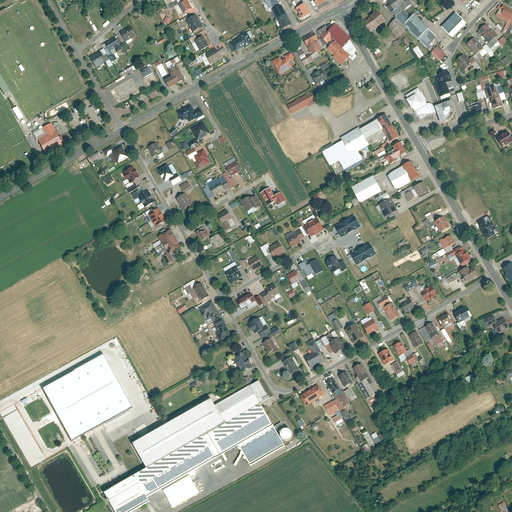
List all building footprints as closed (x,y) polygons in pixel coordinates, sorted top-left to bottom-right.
[(184,14),(190,11),(183,0),(179,0),(177,1),(180,6),(175,9),(178,13),(182,11),(184,14)] [(272,11),(283,30),(291,25),(281,7),(280,7),(276,0),(269,0),(275,9),(272,11)] [(313,9),(316,13),(329,5),(327,3),(332,0),(331,0),(312,0),(316,7),(313,9)] [(438,38),(414,14),(409,18),(405,11),(412,6),(408,0),(407,0),(404,2),(403,0),(383,0),(385,4),(389,2),(394,11),(392,12),(395,18),(388,26),(399,36),(406,29),(427,49),(438,38)] [(310,15),(305,5),(296,10),(302,20),(310,15)] [(511,22),(511,13),(500,7),(496,15),(507,22),(502,30),(509,34),(511,29),(511,23),(511,22)] [(451,37),(464,23),(452,12),(439,27),(451,37)] [(362,24),(368,33),(385,21),(379,13),(362,24)] [(195,16),(187,20),(192,30),(200,25),(195,16)] [(351,40),(335,24),(330,30),(326,26),(318,30),(321,35),(320,36),(322,39),(319,40),(315,32),(302,38),(311,55),(305,58),(298,44),(294,46),(304,66),(320,57),(317,52),(325,46),(327,49),(326,50),(342,66),(351,57),(343,50),(348,45),(347,44),(351,40)] [(121,34),(125,41),(135,34),(130,27),(121,34)] [(487,27),(480,33),(488,43),(482,48),(487,53),(500,43),(487,27)] [(228,46),(233,54),(248,45),(249,47),(253,45),(246,33),(241,36),(242,38),(228,46)] [(202,37),(194,41),(200,51),(208,46),(202,37)] [(105,44),(110,52),(119,45),(115,38),(105,44)] [(472,40),(466,44),(474,56),(480,51),(472,40)] [(126,43),(122,45),(126,52),(130,50),(126,43)] [(417,47),(412,50),(418,60),(423,57),(417,47)] [(446,56),(437,47),(430,54),(439,62),(446,56)] [(373,51),(377,58),(382,55),(378,48),(373,51)] [(210,64),(227,54),(224,49),(218,53),(217,51),(209,56),(207,53),(204,55),(210,64)] [(91,59),(97,67),(109,59),(103,51),(91,59)] [(280,59),(274,63),(280,73),(290,67),(288,63),(293,60),(289,53),(284,56),(287,60),(282,63),(280,59)] [(163,81),(167,88),(182,80),(174,65),(180,62),(178,57),(165,65),(171,76),(163,81)] [(463,57),(457,63),(463,70),(469,65),(463,57)] [(507,58),(502,61),(506,67),(511,64),(507,58)] [(163,64),(161,65),(160,61),(154,64),(161,78),(167,75),(164,69),(166,68),(163,64)] [(120,71),(123,76),(135,70),(132,64),(120,71)] [(149,67),(140,72),(143,78),(152,74),(149,67)] [(200,69),(192,73),(196,80),(203,76),(200,69)] [(323,70),(312,76),(317,84),(327,78),(323,70)] [(346,87),(352,84),(345,71),(339,74),(346,87)] [(452,82),(448,72),(439,75),(442,85),(436,87),(439,97),(450,94),(446,83),(452,82)] [(487,100),(489,99),(494,110),(502,107),(500,103),(503,102),(498,87),(493,89),(494,89),(484,93),(487,100)] [(417,119),(436,115),(433,106),(430,104),(427,104),(418,89),(404,98),(417,119)] [(288,107),(293,114),(316,101),(312,93),(288,107)] [(451,102),(435,107),(441,124),(448,121),(451,117),(453,113),(453,110),(451,102)] [(470,108),(473,116),(481,114),(478,105),(470,108)] [(193,106),(177,114),(182,124),(198,116),(193,106)] [(384,114),(343,136),(349,147),(348,147),(342,151),(349,165),(362,158),(357,149),(374,139),(372,135),(383,129),(389,140),(396,136),(384,114)] [(63,139),(61,140),(51,123),(43,127),(47,136),(37,141),(44,155),(63,145),(66,143),(63,139)] [(190,130),(197,141),(208,135),(202,124),(190,130)] [(172,137),(178,132),(174,128),(168,132),(172,137)] [(511,141),(507,134),(497,139),(502,148),(511,142),(511,141)] [(383,148),(377,151),(383,161),(387,158),(391,166),(397,162),(396,159),(406,153),(400,142),(394,145),(397,150),(387,156),(383,149),(383,148)] [(154,144),(148,148),(153,157),(159,153),(154,144)] [(115,150),(112,146),(104,151),(107,157),(114,153),(113,152),(115,150)] [(115,150),(113,152),(114,153),(119,162),(129,156),(122,146),(115,150)] [(336,146),(329,150),(333,159),(340,155),(336,146)] [(203,150),(197,153),(195,149),(185,154),(189,159),(193,157),(197,162),(195,164),(199,169),(209,162),(203,150)] [(98,152),(87,158),(89,162),(100,156),(98,152)] [(230,160),(223,164),(232,179),(228,181),(232,188),(237,185),(232,177),(242,171),(236,161),(232,164),(230,160)] [(409,163),(388,176),(395,189),(416,176),(409,163)] [(164,178),(166,181),(175,175),(168,165),(159,170),(161,173),(160,173),(163,178),(164,178)] [(121,176),(125,183),(123,184),(127,192),(135,188),(131,181),(138,177),(134,169),(121,176)] [(176,176),(171,179),(174,185),(181,181),(177,174),(175,175),(176,176)] [(108,177),(102,180),(104,184),(105,183),(107,186),(111,183),(108,177)] [(203,189),(210,199),(229,187),(223,177),(203,189)] [(373,177),(352,188),(360,204),(378,195),(381,199),(384,197),(373,177)] [(403,193),(404,194),(409,203),(428,192),(422,183),(414,189),(413,187),(403,193)] [(259,193),(266,206),(274,201),(276,205),(285,201),(280,192),(273,196),(269,188),(259,193)] [(131,195),(134,200),(140,196),(146,207),(154,203),(147,191),(140,196),(137,191),(131,195)] [(312,197),(315,202),(321,199),(318,194),(312,197)] [(178,199),(183,209),(190,205),(185,196),(178,199)] [(247,198),(241,202),(247,212),(254,209),(255,211),(262,206),(256,196),(248,200),(247,198)] [(389,199),(380,204),(386,217),(396,212),(389,199)] [(232,210),(239,205),(237,201),(230,206),(232,210)] [(151,209),(144,213),(147,218),(150,216),(155,226),(151,229),(153,231),(161,227),(159,224),(163,222),(157,210),(153,212),(151,209)] [(233,225),(225,212),(216,217),(224,231),(233,225)] [(434,220),(440,231),(449,226),(443,215),(434,220)] [(341,238),(360,227),(355,217),(336,227),(341,238)] [(317,218),(303,226),(310,237),(323,230),(317,218)] [(485,220),(478,224),(486,238),(493,234),(485,220)] [(179,245),(170,229),(158,235),(159,235),(161,239),(151,244),(157,254),(162,251),(167,261),(173,258),(169,251),(179,245)] [(197,235),(201,241),(207,237),(203,231),(197,235)] [(299,232),(286,238),(291,248),(302,242),(300,239),(302,238),(299,232)] [(210,239),(215,249),(223,244),(218,235),(210,239)] [(450,235),(441,240),(450,257),(455,254),(457,258),(455,260),(458,265),(468,260),(461,249),(458,251),(456,247),(452,249),(449,244),(453,242),(450,236),(450,235)] [(279,244),(269,250),(274,257),(276,256),(276,257),(284,252),(279,244)] [(375,254),(369,244),(351,254),(357,265),(375,254)] [(443,249),(432,255),(434,260),(445,254),(443,249)] [(327,264),(332,273),(341,269),(343,272),(349,269),(344,260),(339,262),(336,256),(327,260),(329,263),(327,264)] [(250,262),(249,261),(248,263),(252,270),(261,265),(258,258),(250,262)] [(298,266),(301,271),(305,278),(315,272),(316,274),(322,270),(321,268),(317,261),(308,267),(305,262),(298,266)] [(428,265),(431,270),(439,266),(436,261),(428,265)] [(466,266),(459,270),(465,281),(477,275),(474,270),(469,272),(466,267),(466,266)] [(143,268),(138,278),(141,279),(146,270),(143,268)] [(236,269),(227,274),(232,283),(241,278),(236,269)] [(298,270),(288,276),(292,283),(302,277),(298,270)] [(374,282),(380,279),(377,273),(371,276),(374,282)] [(448,284),(458,278),(455,273),(445,279),(448,284)] [(365,293),(369,291),(363,280),(359,282),(365,293)] [(200,300),(206,296),(200,285),(197,287),(193,281),(183,287),(187,295),(190,293),(193,298),(197,296),(200,300)] [(262,295),(265,301),(279,294),(274,284),(267,288),(269,291),(262,295)] [(423,286),(408,294),(411,299),(401,304),(405,312),(416,305),(414,302),(422,297),(424,301),(434,295),(429,287),(425,289),(423,286)] [(251,294),(241,300),(245,307),(254,302),(257,308),(262,305),(258,297),(254,299),(251,294)] [(380,308),(385,306),(392,319),(399,315),(387,295),(377,301),(380,308)] [(220,316),(212,303),(199,311),(201,315),(205,313),(208,319),(210,318),(211,321),(220,316)] [(370,303),(363,308),(368,315),(374,311),(370,303)] [(178,314),(187,309),(185,305),(176,309),(178,314)] [(464,310),(455,315),(459,322),(457,323),(460,329),(467,325),(465,321),(469,319),(464,310)] [(332,319),(337,328),(342,325),(340,321),(345,318),(342,313),(332,319)] [(510,328),(504,317),(497,321),(493,314),(484,319),(489,328),(493,325),(498,334),(510,328)] [(432,324),(425,327),(433,341),(439,337),(441,340),(445,338),(448,343),(451,341),(447,332),(449,331),(447,326),(451,323),(447,315),(437,320),(442,329),(437,333),(432,324)] [(263,328),(258,319),(250,323),(255,333),(263,328)] [(231,335),(222,320),(213,325),(219,335),(218,336),(221,341),(231,335)] [(364,325),(369,335),(379,330),(374,320),(364,325)] [(348,328),(354,340),(362,335),(356,323),(348,328)] [(327,343),(330,341),(336,350),(341,347),(335,336),(333,337),(330,332),(323,337),(326,342),(327,343)] [(416,332),(410,335),(416,345),(422,342),(416,332)] [(270,340),(264,343),(269,353),(275,349),(270,340)] [(294,342),(288,346),(292,352),(298,349),(294,342)] [(305,354),(312,365),(323,358),(313,342),(308,345),(311,350),(305,354)] [(400,343),(393,346),(398,355),(405,351),(400,343)] [(387,349),(380,353),(385,363),(392,359),(387,349)] [(244,353),(235,357),(242,370),(251,366),(244,353)] [(292,372),(299,368),(292,357),(286,360),(292,372)] [(397,361),(390,365),(398,378),(404,374),(397,361)] [(360,366),(352,370),(360,383),(357,385),(369,406),(373,404),(370,400),(374,398),(365,383),(369,381),(360,366)] [(346,373),(339,377),(345,386),(351,383),(346,373)] [(471,374),(464,378),(467,384),(475,380),(471,374)] [(268,397),(264,390),(259,381),(216,406),(211,400),(133,445),(149,469),(104,495),(113,511),(126,511),(238,447),(249,468),(285,447),(260,402),(268,397)] [(334,381),(327,386),(333,397),(336,395),(339,400),(325,408),(330,415),(336,411),(340,418),(347,415),(342,407),(348,404),(346,400),(354,396),(349,388),(341,393),(334,381)] [(303,394),(309,403),(323,394),(318,385),(303,394)] [(295,422),(299,428),(304,424),(300,419),(295,422)] [(363,436),(367,443),(362,446),(365,451),(375,445),(368,433),(363,436)] [(382,433),(376,435),(375,433),(371,435),(375,443),(385,439),(382,433)] [(509,511),(504,502),(498,505),(501,511),(509,511)]
